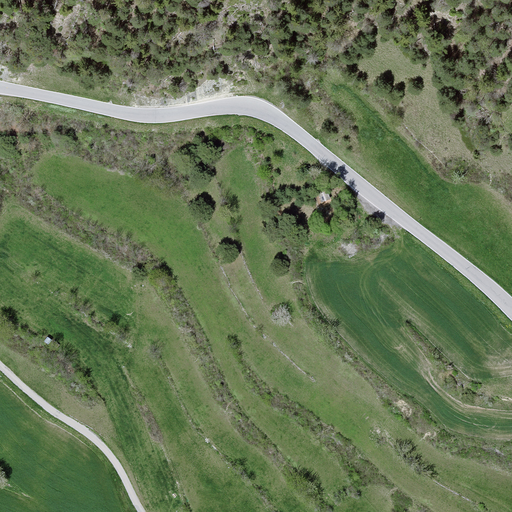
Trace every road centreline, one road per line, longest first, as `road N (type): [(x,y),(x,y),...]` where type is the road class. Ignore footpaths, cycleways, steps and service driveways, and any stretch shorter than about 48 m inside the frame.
road 1 (tertiary): [(0,88),(120,114),(259,112),(294,131),(511,308)]
road 2 (unclassified): [(0,362),(105,449),(146,511)]
